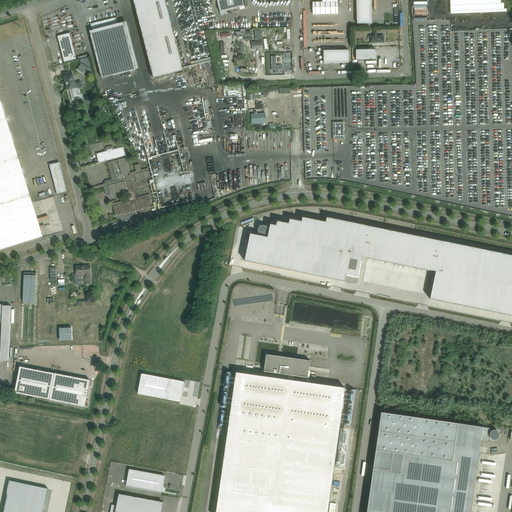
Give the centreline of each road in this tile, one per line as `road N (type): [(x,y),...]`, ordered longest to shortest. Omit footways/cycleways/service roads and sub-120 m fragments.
road 1 (tertiary): [(511,233),(333,196),(253,204),(194,233),(163,260),(129,310),(83,511)]
road 2 (unclassified): [(385,304),(241,274),(226,281),(183,511)]
road 3 (unclassified): [(0,268),(90,240),(27,5)]
road 4 (unknown): [(0,41),(25,42),(53,151),(45,163),(29,157),(0,57)]
road 5 (unclassified): [(385,304),(355,511)]
road 6 (unclassified): [(297,77),(406,74),(406,0)]
road 7 (unknown): [(295,158),(231,155),(208,92),(171,96)]
road 8 (unknown): [(286,284),(279,330),(334,343),(335,373)]
road 9 (unclassified): [(511,330),(385,304)]
